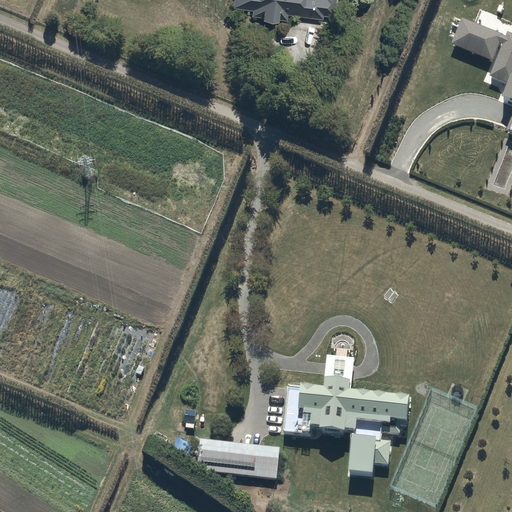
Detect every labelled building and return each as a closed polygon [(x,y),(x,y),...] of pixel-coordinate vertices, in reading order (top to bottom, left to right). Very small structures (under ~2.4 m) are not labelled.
[(233,0),(233,9),(258,9),(257,20),(277,21),(277,11),(321,18),(322,14),(332,14),(333,0),(233,0)] [(511,110),(511,123),(507,136),(511,138),(511,36),(461,15),(446,51),(490,68),(484,82),(504,91),(498,105),(511,110)] [(323,393),(288,390),(283,436),(302,438),(303,433),(356,438),(357,431),(405,436),(409,399),(353,394),(356,360),(327,357),(323,393)] [(196,412),(185,411),(184,424),(195,425),(196,412)] [(392,446),(354,442),(349,478),(374,481),(376,468),(389,469),(392,446)] [(280,451),(201,443),(197,473),(277,482),(280,451)]
